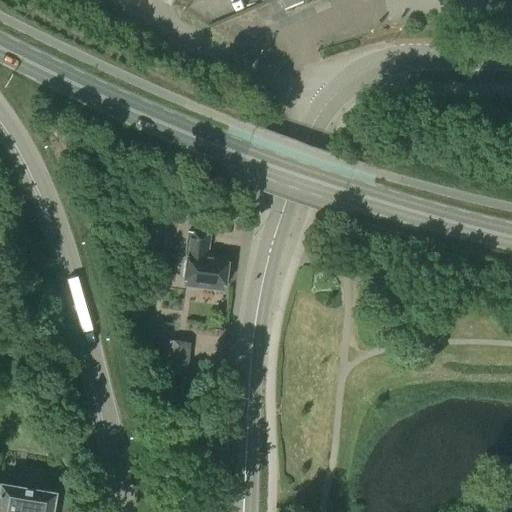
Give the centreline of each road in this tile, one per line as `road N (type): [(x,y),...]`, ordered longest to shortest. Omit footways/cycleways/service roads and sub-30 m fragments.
road 1 (primary): [(511,237),(219,147),(0,47)]
road 2 (primary): [(0,105),(50,201),(89,331),(126,511)]
road 3 (secondary): [(242,511),(262,278),(324,103)]
road 4 (unclassified): [(324,103),(124,0)]
road 5 (secondary): [(511,58),(395,59),(348,80),(324,103)]
